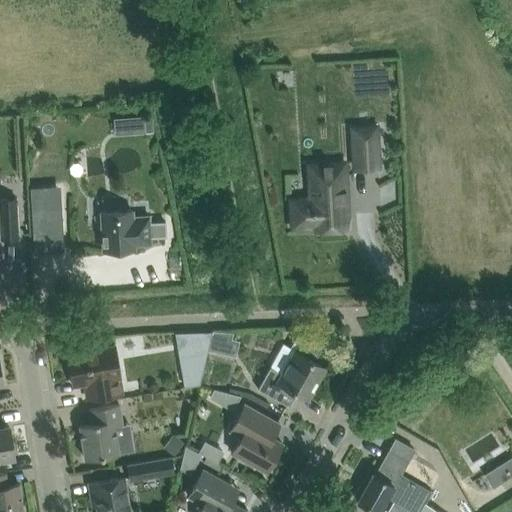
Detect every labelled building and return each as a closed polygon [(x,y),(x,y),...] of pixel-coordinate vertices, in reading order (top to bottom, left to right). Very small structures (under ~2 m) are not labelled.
[(142,115),(127,116),(128,133),(144,131),(142,115)] [(352,128),(355,166),(378,165),(375,126),(352,128)] [(311,201),(290,202),(291,225),(315,224),(316,229),(343,227),(342,213),(346,213),(344,166),(322,167),(324,197),(311,197),(311,201)] [(61,232),(59,195),(32,196),(34,233),(61,232)] [(0,238),(18,237),(16,198),(0,198),(0,238)] [(133,208),(99,210),(101,251),(135,249),(135,245),(151,244),(150,237),(166,236),(165,221),(149,222),(149,214),(133,215),(133,208)] [(212,330),(208,348),(227,353),(231,338),(232,332),(212,330)] [(282,343),(269,367),(257,388),(288,405),(296,392),(307,397),(324,366),(313,360),(319,351),(296,336),(290,347),(282,343)] [(86,399),(106,395),(122,393),(119,377),(120,377),(117,365),(114,345),(67,353),(72,385),(84,383),(86,399)] [(207,352),(179,357),(184,386),(199,384),(207,352)] [(213,388),(209,396),(232,409),(240,395),(213,388)] [(84,458),(104,455),(118,453),(134,450),(130,424),(122,425),(118,403),(88,408),(90,422),(78,424),(84,458)] [(231,452),(248,461),(266,471),(282,442),(271,437),(279,423),(244,403),(234,421),(229,430),(240,436),(231,452)] [(0,459),(14,458),(8,426),(0,427),(0,459)] [(171,435),(163,446),(174,454),(182,443),(171,435)] [(185,444),(179,468),(190,474),(201,453),(185,444)] [(360,486),(354,496),(357,499),(356,500),(378,511),(386,496),(413,511),(418,511),(424,502),(431,491),(399,473),(407,460),(388,449),(374,474),(371,472),(364,486),(360,486)] [(173,472),(170,456),(127,463),(130,479),(173,472)] [(206,456),(201,465),(216,473),(221,464),(206,456)] [(511,456),(499,464),(508,477),(511,474),(511,456)] [(242,511),(244,509),(230,501),(238,488),(202,469),(188,496),(202,504),(197,511),(242,511)] [(0,511),(22,511),(18,483),(6,485),(4,471),(0,471),(0,511)] [(94,495),(97,511),(129,511),(123,476),(88,482),(90,495),(94,495)] [(418,511),(440,511),(432,507),(424,502),(418,511)]
